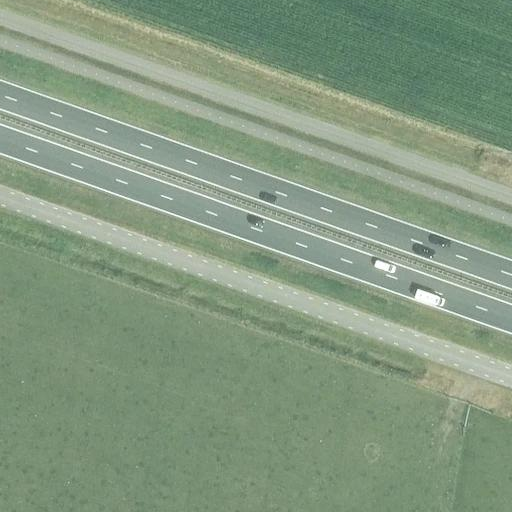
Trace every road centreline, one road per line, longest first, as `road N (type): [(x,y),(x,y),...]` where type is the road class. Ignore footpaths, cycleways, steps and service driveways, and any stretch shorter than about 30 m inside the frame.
road 1 (trunk): [(511,268),(0,85)]
road 2 (trunk): [(0,138),(511,318)]
road 3 (unclassified): [(511,196),(0,16)]
road 4 (unclassified): [(0,207),(511,383)]
